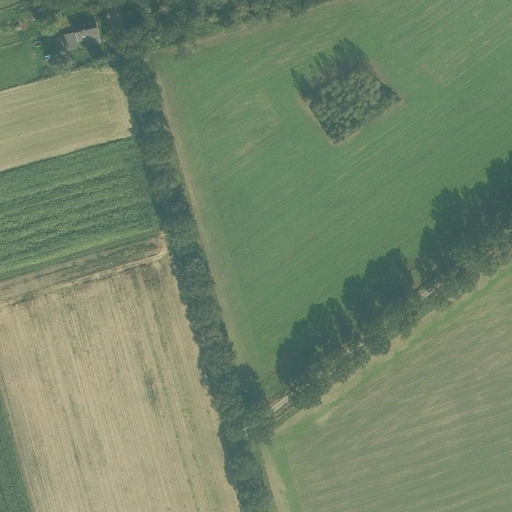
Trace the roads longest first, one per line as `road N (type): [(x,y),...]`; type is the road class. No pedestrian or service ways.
road 1 (unclassified): [(114,4),(234,438)]
road 2 (unclassified): [(234,438),(511,228)]
